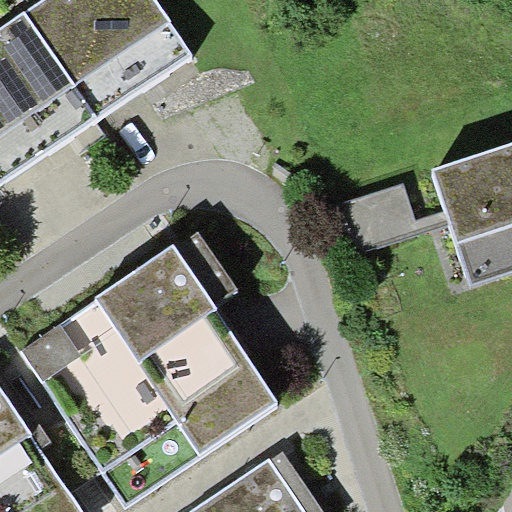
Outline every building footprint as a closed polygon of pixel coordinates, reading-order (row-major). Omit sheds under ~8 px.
[(0,171),(7,182),(110,113),(33,0),(23,0),(0,15),(0,171)] [(170,0),(33,0),(110,113),(205,50),(170,0)] [(511,155),(435,180),(446,217),(450,227),(469,289),(511,276),(511,155)] [(402,189),(341,211),(358,260),(450,227),(446,217),(416,228),(402,189)] [(124,508),(276,409),(185,270),(174,252),(22,351),(124,508)] [(0,511),(76,511),(25,434),(7,406),(0,395),(0,511)] [(303,511),(301,508),(270,462),(194,511),(303,511)]
